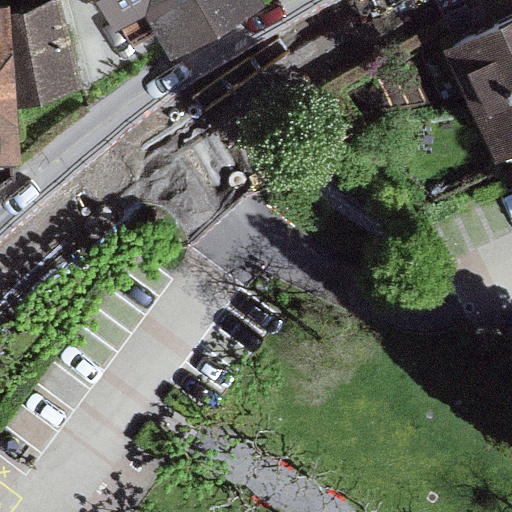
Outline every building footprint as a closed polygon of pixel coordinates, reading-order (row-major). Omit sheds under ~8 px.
[(0,0),(0,131),(21,130),(16,75),(11,0),(0,0)] [(11,0),(16,75),(80,62),(65,0),(11,0)] [(115,0),(136,33),(166,15),(177,30),(225,0),(115,0)] [(511,0),(499,0),(446,27),(499,132),(511,125),(511,0)] [(0,131),(0,174),(19,161),(21,130),(0,131)]
